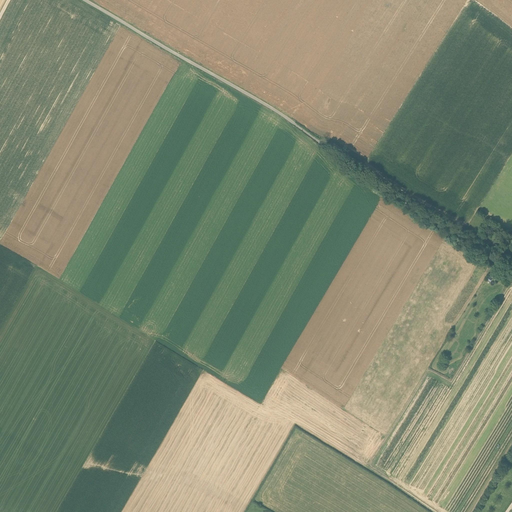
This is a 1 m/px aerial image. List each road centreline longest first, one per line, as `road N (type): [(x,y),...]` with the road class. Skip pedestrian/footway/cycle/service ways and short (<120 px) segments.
road 1 (unclassified): [(511,266),(408,207),(275,110),(84,0)]
road 2 (track): [(433,511),(323,441)]
